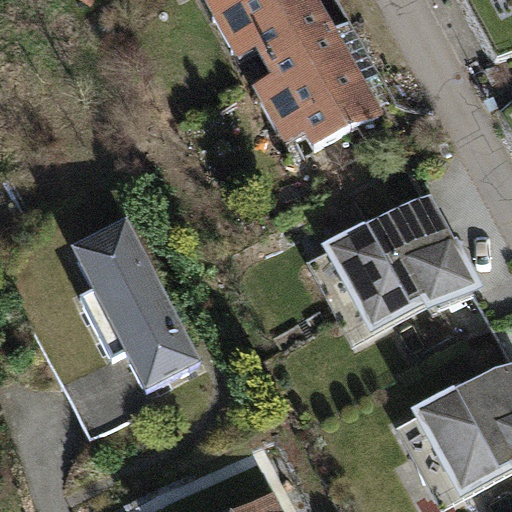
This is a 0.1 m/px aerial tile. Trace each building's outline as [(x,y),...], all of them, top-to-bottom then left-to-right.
[(228,0),(268,68),(331,33),(312,0),(228,0)] [(378,77),(348,23),(331,33),(268,68),(315,153),(379,117),(361,86),(378,77)] [(352,247),(317,266),(357,338),(432,297),(436,305),(472,286),(427,205),(401,220),(397,212),(348,239),(352,247)] [(199,367),(124,228),(72,255),(94,295),(80,302),(112,363),(127,356),(148,394),(199,367)] [(443,410),(406,430),(447,501),(511,464),(511,371),(490,384),(487,375),(437,402),(443,410)]
